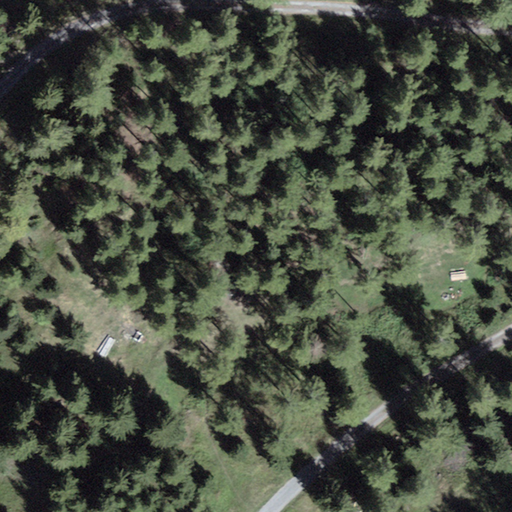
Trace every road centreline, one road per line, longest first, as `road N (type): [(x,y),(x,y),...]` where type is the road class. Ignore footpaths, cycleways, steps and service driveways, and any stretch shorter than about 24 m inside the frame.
road 1 (track): [(0,93),(61,36),(141,7),(352,10)]
road 2 (track): [(511,333),(388,409),(267,511)]
road 3 (track): [(352,10),(511,23)]
